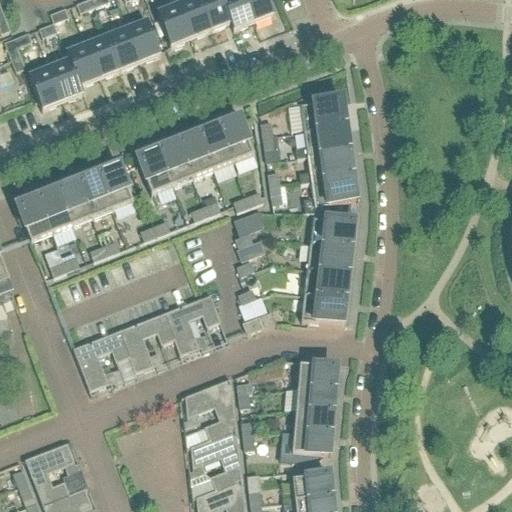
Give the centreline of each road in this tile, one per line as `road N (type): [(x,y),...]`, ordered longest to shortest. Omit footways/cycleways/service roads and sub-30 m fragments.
road 1 (residential): [(0,166),(329,44)]
road 2 (residential): [(355,33),(377,92),(390,188),(388,274),(373,357)]
road 3 (residential): [(78,426),(280,345),(373,357)]
road 4 (residential): [(0,223),(78,426)]
road 5 (residential): [(355,33),(431,11),(511,17)]
road 6 (residential): [(373,357),(361,443),(363,511)]
